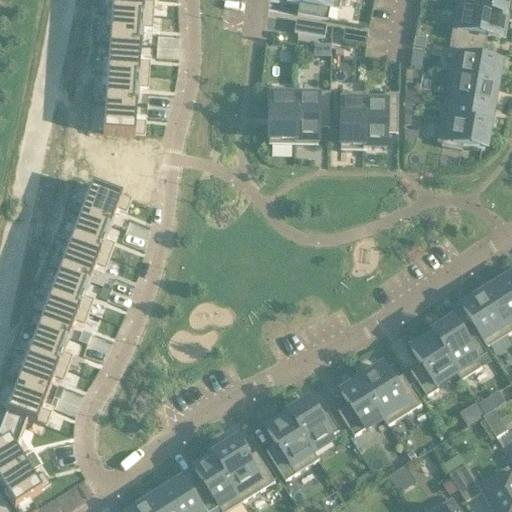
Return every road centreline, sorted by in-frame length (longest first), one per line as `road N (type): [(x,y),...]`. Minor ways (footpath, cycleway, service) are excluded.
road 1 (residential): [(191,0),(190,83),(164,239),(128,349),(88,431),(107,490)]
road 2 (residential): [(107,490),(211,413),(373,329),(511,236)]
